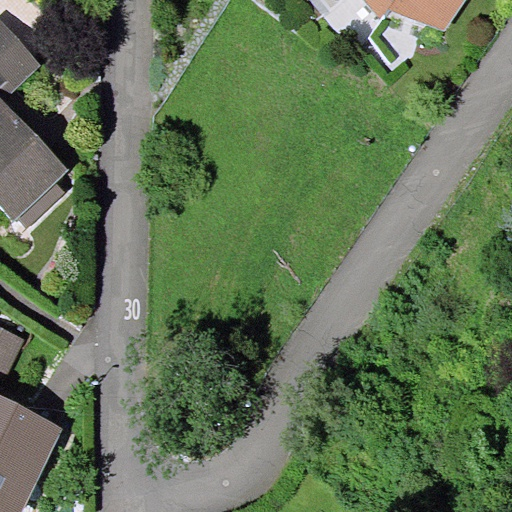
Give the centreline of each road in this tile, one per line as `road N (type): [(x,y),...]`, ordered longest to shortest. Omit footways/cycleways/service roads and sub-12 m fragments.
road 1 (residential): [(511,60),(239,469),(213,484),(123,498)]
road 2 (residential): [(119,0),(109,365),(123,498)]
